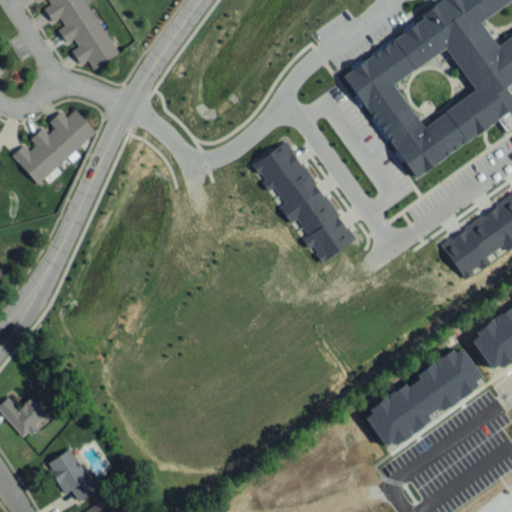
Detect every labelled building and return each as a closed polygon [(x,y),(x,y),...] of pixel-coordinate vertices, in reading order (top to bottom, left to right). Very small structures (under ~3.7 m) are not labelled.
[(37,0),(47,0),(49,3),(43,7),(51,21),(59,17),(63,24),(56,28),(65,42),(72,38),(77,46),(70,50),(78,63),(86,59),(91,68),(116,54),(83,0),(37,0)] [(343,74),(409,178),(498,120),(504,130),(511,124),(511,0),(433,0),(435,3),(419,13),(421,16),(399,30),(401,32),(348,66),(350,69),(343,74)] [(95,133),(74,108),(65,116),(59,110),(44,124),(28,138),(34,144),(28,150),(22,144),(10,154),(36,183),(43,177),(47,182),(60,171),(56,166),(67,156),(68,157),(95,133)] [(351,241),(307,172),(305,174),(284,141),(251,162),(262,180),(260,181),(266,190),(273,186),(284,203),(278,206),(288,222),(296,218),(306,234),(300,238),(307,248),(310,246),(320,261),(351,241)] [(511,193),(438,241),(462,279),(489,262),(485,255),(502,244),(506,250),(511,245),(511,193)] [(469,340),(476,335),(473,330),(509,304),(511,307),(511,359),(507,363),(506,362),(499,367),(496,363),(489,368),(469,340)] [(366,408),(402,382),(405,386),(417,378),(414,373),(450,348),(453,352),(459,347),(479,375),(473,380),(475,384),(469,389),(470,390),(448,406),(447,405),(440,410),(437,406),(426,414),(428,418),(421,423),(422,424),(401,441),(400,440),(393,444),(390,441),(384,445),(363,417),(370,412),(366,408)] [(0,401),(0,411),(21,437),(47,415),(31,395),(16,408),(6,396),(0,401)] [(77,500),(95,488),(68,448),(44,464),(64,493),(70,489),(77,500)] [(113,511),(105,498),(80,511),(113,511)]
